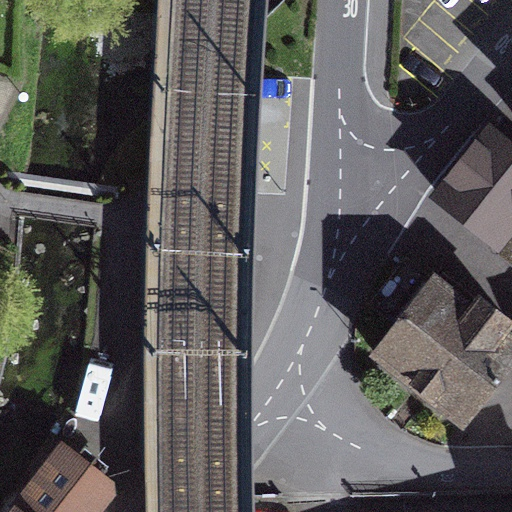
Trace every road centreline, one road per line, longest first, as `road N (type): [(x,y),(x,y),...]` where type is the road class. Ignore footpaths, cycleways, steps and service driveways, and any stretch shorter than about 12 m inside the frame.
road 1 (residential): [(275,391),(351,444),(430,469),(511,469)]
road 2 (residential): [(275,391),(304,329),(331,222),(335,163)]
road 3 (residential): [(335,163),(401,163),(511,43)]
road 4 (residential): [(335,163),(345,0)]
road 5 (residential): [(188,511),(275,391)]
